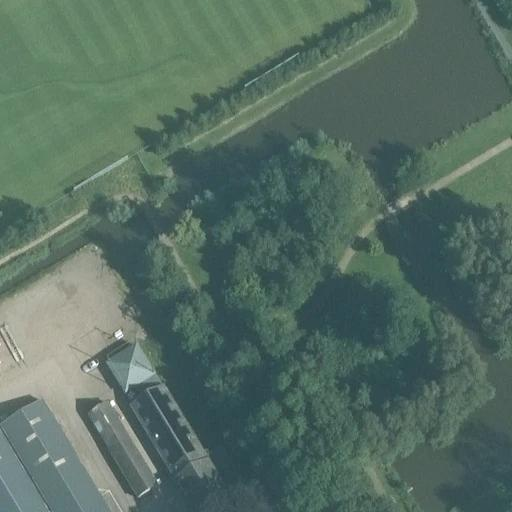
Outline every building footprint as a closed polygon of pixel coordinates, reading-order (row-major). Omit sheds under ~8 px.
[(0,336),(0,372),(16,363),(0,336)] [(136,347),(106,366),(126,397),(135,391),(142,402),(131,408),(192,511),(215,511),(231,502),(215,474),(234,465),(221,450),(207,453),(136,347)] [(51,511),(107,511),(42,403),(1,428),(51,511)] [(157,488),(108,405),(88,416),(138,500),(157,488)] [(46,511),(0,435),(0,511),(46,511)]
